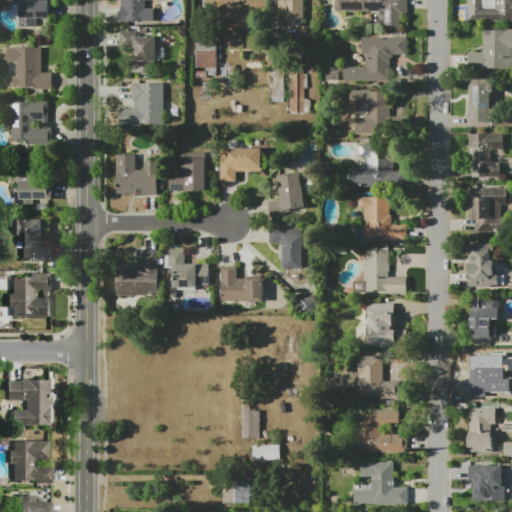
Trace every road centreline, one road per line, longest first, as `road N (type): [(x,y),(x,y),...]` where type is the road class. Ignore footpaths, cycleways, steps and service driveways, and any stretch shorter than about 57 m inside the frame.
road 1 (tertiary): [(86,511),(84,0)]
road 2 (residential): [(438,511),(436,0)]
road 3 (residential): [(86,222),(234,221)]
